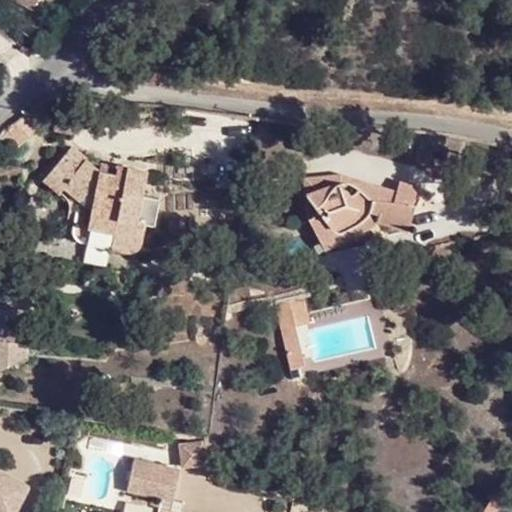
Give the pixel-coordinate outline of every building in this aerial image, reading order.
[(60,154),(32,189),(47,202),(58,189),(68,199),(81,202),(72,254),(123,267),(131,232),(126,230),(137,183),(107,179),(108,187),(92,187),(73,169),(77,166),(60,154)] [(303,230),(320,253),(356,231),(353,228),(367,219),(379,220),(377,232),(407,237),(413,217),(406,215),(414,192),(395,187),(393,199),(357,190),(350,203),(331,190),(334,183),(300,187),(302,208),(315,222),(303,230)] [(357,190),(334,183),(331,190),(350,203),(357,190)] [(356,231),(320,253),(327,263),(376,234),(377,232),(379,220),(367,219),(353,228),(356,231)] [(26,291),(0,290),(0,358),(26,359),(26,291)] [(302,365),(298,322),(308,321),(305,296),(277,299),(283,367),(302,365)] [(283,455),(291,470),(303,464),(293,448),(283,455)] [(182,468),(135,458),(129,489),(175,499),(182,468)] [(0,510),(3,511),(4,511),(9,499),(25,500),(33,483),(0,468),(0,510)]
